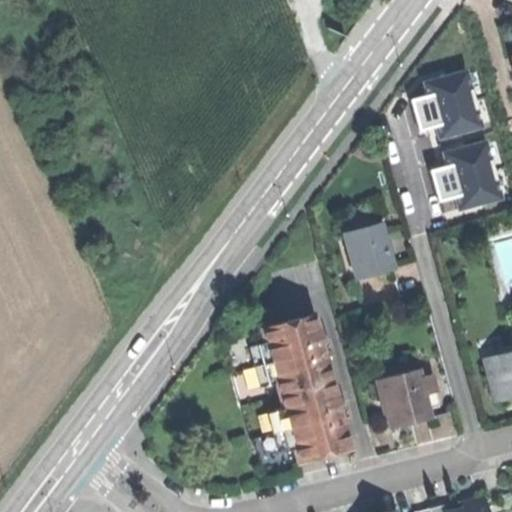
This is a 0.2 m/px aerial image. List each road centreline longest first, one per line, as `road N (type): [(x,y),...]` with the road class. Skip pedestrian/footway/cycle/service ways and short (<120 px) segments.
road 1 (secondary): [(225,246),(414,0)]
road 2 (residential): [(243,511),(511,443)]
road 3 (secondary): [(225,246),(162,313),(74,430)]
road 4 (secondary): [(97,446),(185,321),(225,246)]
road 5 (track): [(291,0),(348,118)]
